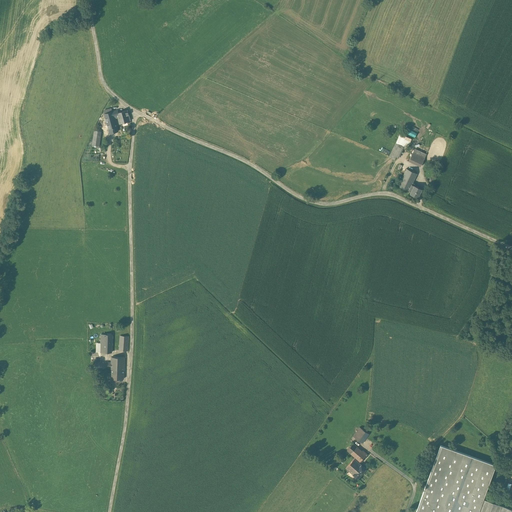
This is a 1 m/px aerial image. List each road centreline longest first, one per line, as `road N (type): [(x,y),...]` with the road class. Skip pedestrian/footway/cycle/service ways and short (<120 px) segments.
road 1 (unclassified): [(134,110),(236,155),(311,201),(328,206),(389,194),(511,248)]
road 2 (unclassified): [(134,110),(133,338),(110,511)]
road 3 (unclassified): [(91,0),(108,89),(134,110)]
